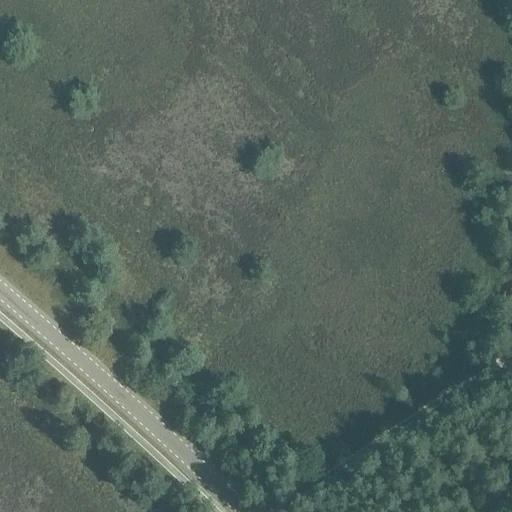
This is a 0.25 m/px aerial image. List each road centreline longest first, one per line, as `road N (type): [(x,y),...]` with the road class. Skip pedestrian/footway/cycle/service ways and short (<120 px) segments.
road 1 (tertiary): [(245,511),(0,289)]
road 2 (track): [(511,360),(453,390),(281,511)]
